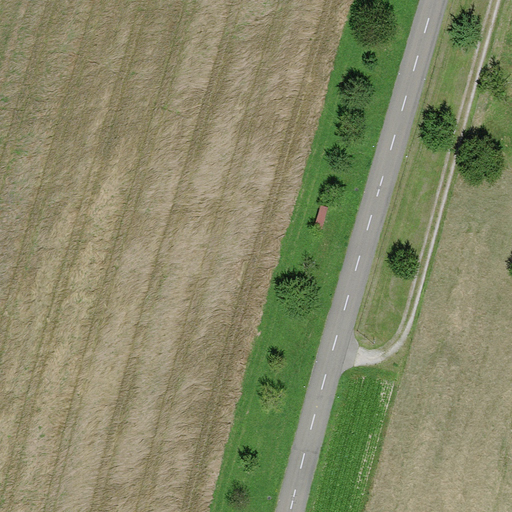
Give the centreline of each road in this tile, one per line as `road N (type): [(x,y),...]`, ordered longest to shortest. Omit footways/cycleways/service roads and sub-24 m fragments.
road 1 (tertiary): [(290,511),(434,0)]
road 2 (track): [(332,349),(372,361),(392,351),(405,326),(492,0)]
